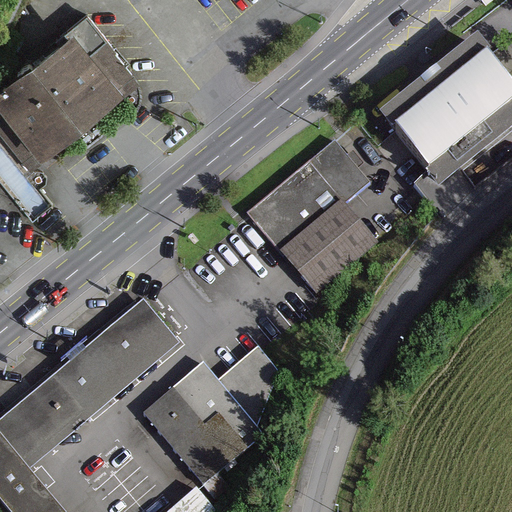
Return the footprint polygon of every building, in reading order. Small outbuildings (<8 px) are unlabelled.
[(74,22),(0,78),(0,97),(39,149),(123,85),(74,22)] [(511,79),(487,49),(390,126),(425,170),(511,100),(511,79)] [(335,144),(250,216),(317,295),(378,244),(345,204),(369,184),(335,144)] [(0,421),(0,498),(11,511),(59,511),(26,472),(179,348),(144,305),(0,421)] [(205,368),(144,420),(201,486),(246,447),(235,434),(252,418),(280,375),(259,351),(220,385),(205,368)] [(173,511),(218,511),(200,490),(173,511)]
